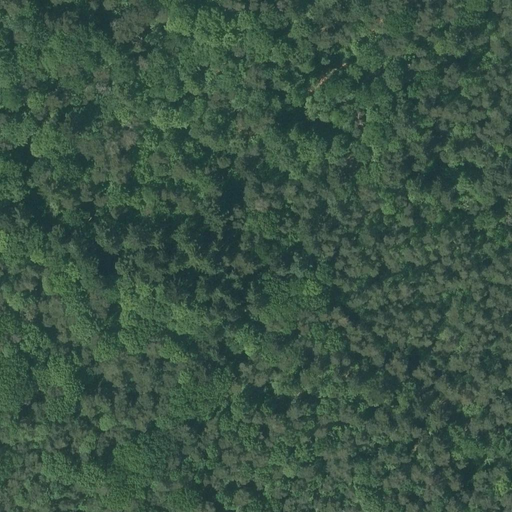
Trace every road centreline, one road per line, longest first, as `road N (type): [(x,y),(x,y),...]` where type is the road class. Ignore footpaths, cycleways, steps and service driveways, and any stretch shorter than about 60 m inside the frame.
road 1 (track): [(0,230),(509,453)]
road 2 (track): [(204,319),(478,0)]
road 3 (track): [(141,88),(511,219)]
road 4 (track): [(0,183),(215,41),(329,0)]
road 5 (track): [(204,319),(40,511)]
